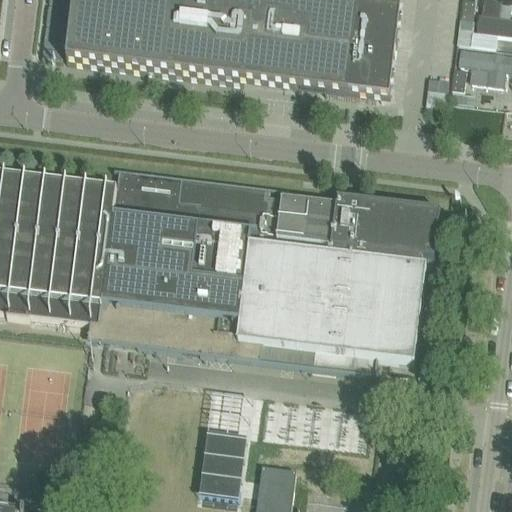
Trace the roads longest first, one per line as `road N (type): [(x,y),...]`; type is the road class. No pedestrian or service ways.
road 1 (residential): [(511,180),(13,119)]
road 2 (unclassified): [(511,304),(486,511)]
